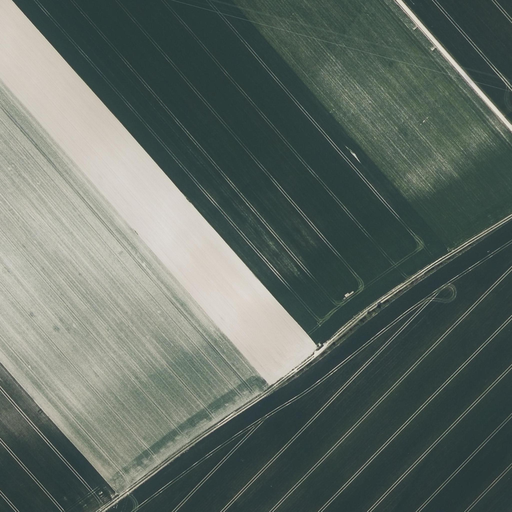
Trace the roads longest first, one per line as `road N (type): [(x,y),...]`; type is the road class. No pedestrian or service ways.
road 1 (track): [(511,215),(399,289),(103,511)]
road 2 (track): [(397,0),(511,130)]
